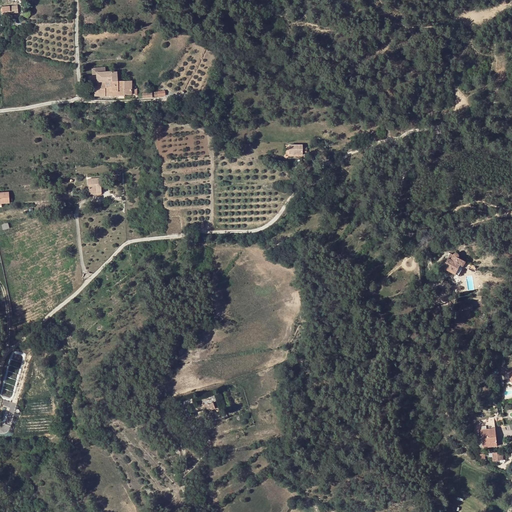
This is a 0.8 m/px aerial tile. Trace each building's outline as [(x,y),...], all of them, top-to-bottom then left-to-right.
[(18,13),(18,7),(13,7),(13,5),(2,6),(3,11),(10,11),(10,13),(18,13)] [(95,96),(118,95),(117,81),(118,79),(117,71),(97,72),(97,76),(97,81),(98,81),(98,85),(91,85),(91,88),(95,88),(95,96)] [(125,80),(125,94),(129,93),(137,93),(137,88),(133,88),(133,86),(134,86),(134,83),(132,83),(132,80),(125,80)] [(302,154),(302,152),(302,147),(302,145),(289,145),(289,154),(302,154)] [(88,179),(89,194),(98,193),(98,194),(98,195),(100,195),(101,195),(101,187),(101,183),(103,183),(102,178),(88,179)] [(0,202),(1,202),(9,202),(9,192),(0,192),(0,202)] [(451,259),(447,257),(442,266),(459,276),(467,263),(457,257),(458,255),(458,253),(455,252),(453,253),(451,259)] [(213,402),(205,405),(207,411),(215,408),(213,402)] [(467,441),(470,446),(477,442),(473,437),(467,441)] [(483,442),(479,445),(485,456),(490,454),(487,451),(497,445),(492,437),(486,439),(489,443),(485,445),(483,442)] [(499,449),(497,445),(487,451),(490,454),(499,449)]
